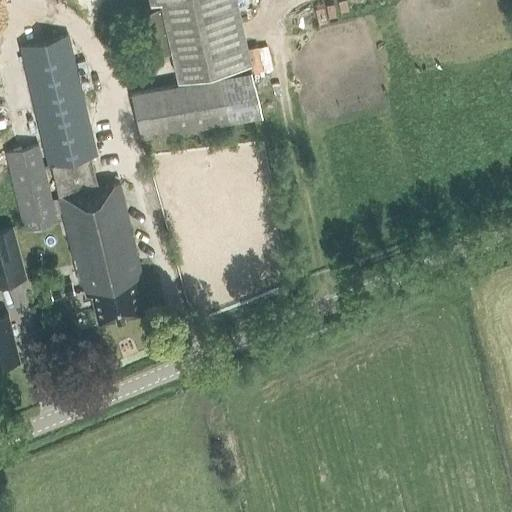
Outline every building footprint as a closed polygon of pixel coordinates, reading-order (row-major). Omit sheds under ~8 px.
[(178,79),(250,63),(235,0),(148,0),(149,4),(160,1),(178,79)] [(148,58),(170,53),(160,8),(138,13),(148,58)] [(138,277),(142,276),(119,182),(97,185),(90,157),(97,155),(68,35),(18,47),(47,166),(51,165),(59,197),(51,199),(38,145),(6,152),(25,231),(57,223),(54,210),(60,208),(79,285),(82,284),(84,295),(91,293),(97,321),(141,310),(136,289),(141,287),(138,277)] [(258,116),(250,71),(130,93),(141,151),(169,146),(167,133),(258,116)] [(0,228),(0,282),(26,276),(13,225),(0,228)] [(71,281),(49,287),(52,299),(74,294),(71,281)] [(0,362),(17,359),(7,315),(7,314),(0,316),(0,362)]
